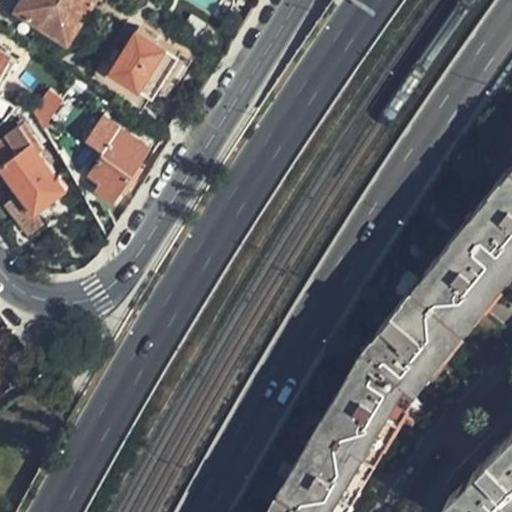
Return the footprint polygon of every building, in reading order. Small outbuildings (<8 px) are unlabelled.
[(68,40),(93,0),(21,0),(17,7),(68,40)] [(112,69),(167,100),(193,53),(137,22),(112,69)] [(0,72),(6,62),(5,61),(10,52),(0,46),(0,72)] [(0,126),(17,107),(8,102),(0,111),(0,126)] [(37,112),(46,126),(53,115),(45,107),(37,112)] [(70,187),(24,125),(0,142),(0,161),(37,212),(70,187)] [(150,143),(133,132),(122,125),(92,173),(104,181),(99,190),(114,199),(150,143)] [(511,162),(371,344),(419,382),(511,263),(511,162)] [(104,181),(92,173),(87,182),(99,190),(104,181)] [(324,511),(341,511),(417,385),(365,353),(285,488),(324,511)] [(511,511),(511,444),(453,499),(474,511),(511,511)] [(319,511),(282,492),(271,511),(319,511)]
